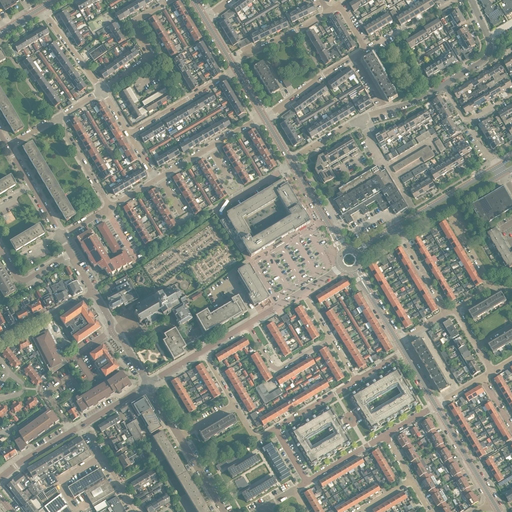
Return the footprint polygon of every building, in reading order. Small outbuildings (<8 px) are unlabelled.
[(0,0),(0,2),(5,11),(17,4),(16,2),(19,1),(20,0),(22,0),(23,1),(24,0),(0,0)] [(83,0),(81,1),(85,8),(90,5),(87,0),(83,0)] [(141,0),(139,0),(136,2),(140,9),(145,5),(141,0)] [(242,0),(241,0),(237,3),(242,10),(247,6),(242,0)] [(360,0),(355,0),(354,1),(359,9),(364,6),(360,0)] [(425,11),(429,8),(425,0),(420,3),(425,11)] [(431,0),(425,0),(429,8),(434,5),(431,0)] [(483,0),(481,2),(483,5),(482,5),(483,6),(484,6),(486,9),(490,6),(491,7),(492,6),(489,1),(490,0),(483,0)] [(511,13),(511,12),(511,7),(511,5),(508,1),(507,0),(505,0),(503,1),(504,3),(505,2),(507,6),(502,9),(506,16),(509,14),(510,15),(511,14),(511,13)] [(84,11),(85,11),(86,10),(85,8),(81,1),(76,5),(80,11),(83,9),(84,11)] [(173,5),(176,10),(183,7),(179,1),(173,5)] [(354,12),(359,9),(354,1),(349,4),(354,12)] [(136,2),(131,5),(135,12),(140,9),(136,2)] [(232,7),(237,13),(242,10),(237,3),(232,7)] [(415,6),(420,14),(425,11),(420,3),(415,6)] [(315,11),(311,4),(305,6),(309,14),(315,11)] [(135,12),(131,5),(125,8),(129,15),(135,12)] [(303,17),(309,14),(305,6),(300,9),(303,17)] [(415,17),(420,14),(415,6),(411,9),(415,17)] [(493,11),(491,7),(490,6),(486,9),(484,10),(486,14),(485,14),(486,15),(487,15),(489,18),(501,11),(498,7),(497,8),(498,9),(493,11)] [(186,12),(183,7),(176,10),(179,16),(186,12)] [(125,8),(120,11),(124,18),(129,15),(125,8)] [(297,19),(303,17),(300,9),(294,12),(297,19)] [(411,19),(415,17),(411,9),(406,12),(411,19)] [(462,15),(458,9),(454,12),(451,14),(450,15),(453,20),(462,15)] [(406,22),(401,15),(398,16),(394,10),(390,12),(395,20),(397,19),(401,25),(406,22)] [(69,16),(70,15),(70,14),(69,13),(67,14),(65,11),(59,15),(62,20),(69,16)] [(119,21),(124,18),(120,11),(115,14),(119,21)] [(491,23),(493,26),(500,22),(497,17),(501,15),(502,16),(503,15),(501,11),(489,18),(491,22),(490,22),(491,23)] [(179,16),(182,21),(189,17),(186,12),(179,16)] [(292,22),(297,19),(294,12),(288,15),(292,22)] [(406,22),(411,19),(406,12),(401,15),(406,22)] [(383,16),(388,24),(392,21),(388,13),(383,16)] [(339,21),(336,15),(330,19),(333,25),(339,21)] [(462,15),(453,20),(455,24),(453,25),(454,27),(451,28),(452,30),(453,32),(455,31),(458,28),(457,26),(465,21),(462,15)] [(62,20),(65,25),(72,21),(69,16),(62,20)] [(155,16),(149,20),(152,25),(158,21),(155,16)] [(388,24),(383,16),(378,19),(383,27),(388,24)] [(192,22),(189,17),(182,21),(185,26),(192,22)] [(282,29),(288,26),(284,19),(279,22),(282,29)] [(373,22),(378,30),(383,27),(378,19),(373,22)] [(443,27),(438,19),(433,22),(438,30),(443,27)] [(227,20),(224,21),(220,24),(223,29),(230,25),(227,20)] [(75,27),(72,21),(65,25),(68,31),(75,27)] [(152,25),(155,30),(161,26),(158,21),(152,25)] [(336,30),(343,26),(339,21),(333,25),(331,26),(334,31),(336,30)] [(195,27),(192,22),(185,26),(189,31),(195,27)] [(277,32),(282,29),(279,22),(273,24),(277,32)] [(378,30),(373,22),(369,25),(373,32),(378,30)] [(438,30),(433,22),(429,25),(433,32),(438,30)] [(115,23),(108,27),(111,33),(118,29),(115,23)] [(271,35),(277,32),(273,24),(267,27),(271,35)] [(233,30),(230,25),(223,29),(226,35),(233,30)] [(373,32),(369,25),(364,28),(367,33),(368,35),(373,32)] [(429,35),(433,32),(429,25),(424,28),(425,30),(425,29),(429,35)] [(155,30),(158,35),(164,32),(161,26),(155,30)] [(339,35),(346,31),(343,26),(336,30),(338,33),(335,34),(337,37),(339,35)] [(44,36),(49,33),(45,27),(40,30),(44,36)] [(68,31),(71,36),(78,32),(76,29),(75,27),(68,31)] [(189,38),(192,36),(198,32),(195,27),(189,31),(187,32),(189,35),(188,36),(189,38)] [(265,37),(271,35),(267,27),(261,30),(265,37)] [(460,38),(469,33),(466,27),(460,31),(458,28),(455,31),(453,32),(449,34),(451,37),(455,35),(456,36),(458,35),(460,38)] [(114,38),(121,34),(118,29),(111,33),(114,38)] [(425,29),(425,30),(420,32),(425,40),(430,37),(429,35),(425,29)] [(40,30),(34,33),(38,39),(42,37),(43,39),(47,44),(48,44),(45,38),(44,36),(40,30)] [(237,36),(233,30),(226,35),(229,40),(237,36)] [(259,40),(265,37),(261,30),(256,33),(259,40)] [(313,30),(306,34),(309,39),(316,35),(313,30)] [(342,40),(349,36),(346,31),(339,35),(337,37),(338,39),(341,37),(342,40)] [(78,32),(71,36),(74,41),(81,37),(78,32)] [(158,35),(161,41),(168,37),(164,32),(158,35)] [(201,38),(198,32),(192,36),(195,42),(201,38)] [(416,35),(420,43),(425,40),(420,32),(416,35)] [(33,43),(38,39),(34,33),(29,36),(33,43)] [(254,43),(259,40),(256,33),(250,36),(254,43)] [(463,44),(473,39),(473,38),(472,39),(470,35),(469,33),(460,38),(462,41),(461,42),(463,44)] [(124,39),(121,34),(114,38),(118,43),(124,39)] [(309,39),(312,44),(319,40),(316,35),(309,39)] [(411,38),(416,46),(420,43),(416,35),(411,38)] [(29,36),(24,39),(28,46),(33,43),(29,36)] [(233,46),(237,43),(240,41),(237,36),(229,40),(233,46)] [(345,45),(352,41),(349,36),(342,40),(344,43),(341,45),(343,47),(345,45)] [(77,46),(84,42),(81,37),(74,41),(77,46)] [(168,37),(161,41),(164,46),(171,42),(168,37)] [(406,41),(411,49),(416,46),(411,38),(406,41)] [(24,39),(19,42),(23,49),(28,46),(24,39)] [(474,42),(473,39),(463,44),(461,45),(463,48),(465,47),(467,50),(468,50),(469,51),(473,49),(472,47),(475,45),(474,45),(473,43),(475,42),(474,42)] [(171,42),(164,46),(167,51),(174,47),(176,46),(173,40),(171,42)] [(319,40),(312,44),(315,49),(322,45),(319,40)] [(355,47),(352,41),(345,45),(348,51),(355,47)] [(24,50),(23,49),(19,42),(14,45),(18,52),(20,50),(22,52),(23,52),(24,54),(26,57),(27,56),(24,50)] [(196,46),(199,51),(205,47),(202,42),(196,46)] [(450,65),(455,62),(455,61),(454,58),(456,57),(447,42),(444,43),(449,53),(445,56),(446,57),(450,65)] [(55,43),(48,47),(52,52),(58,48),(55,43)] [(102,45),(89,54),(94,61),(107,51),(102,45)] [(137,52),(140,50),(137,45),(134,47),(134,48),(131,50),(129,47),(127,48),(129,51),(134,58),(139,54),(137,52)] [(315,49),(319,54),(325,50),(322,45),(315,49)] [(18,56),(13,47),(10,50),(15,58),(18,56)] [(174,47),(167,51),(171,56),(177,52),(174,47)] [(205,47),(199,51),(202,56),(208,52),(205,47)] [(62,53),(58,48),(52,52),(55,57),(62,53)] [(322,60),(336,51),(335,48),(331,51),(332,53),(330,54),(329,53),(327,54),(325,50),(319,54),(322,60)] [(129,51),(124,55),(129,61),(134,58),(129,51)] [(337,58),(339,56),(336,51),(322,60),(325,65),(331,61),(330,58),(335,54),(337,58)] [(203,61),(203,63),(212,58),(208,52),(202,56),(204,60),(202,61),(202,62),(203,61)] [(55,57),(59,62),(65,58),(62,53),(55,57)] [(175,58),(173,60),(176,65),(182,61),(184,60),(185,60),(181,53),(175,57),(175,58)] [(381,69),(372,54),(363,60),(367,66),(368,65),(369,68),(368,68),(372,74),(381,69)] [(124,55),(119,58),(124,65),(129,61),(124,55)] [(445,56),(442,57),(443,59),(440,61),(445,68),(450,65),(446,57),(445,56)] [(509,66),(511,64),(511,65),(511,59),(510,56),(505,59),(506,60),(503,62),(510,74),(511,73),(511,69),(511,70),(509,66)] [(23,62),(26,67),(33,63),(29,58),(23,62)] [(69,62),(65,58),(59,62),(62,67),(69,62)] [(114,62),(119,68),(124,65),(119,58),(114,62)] [(206,64),(208,67),(215,63),(212,58),(203,63),(203,61),(202,62),(200,63),(202,66),(204,64),(205,65),(206,64)] [(437,60),(438,62),(435,64),(439,71),(445,68),(440,61),(439,59),(437,60)] [(182,61),(176,65),(179,70),(185,66),(184,63),(186,62),(184,60),(182,61)] [(69,62),(62,67),(66,72),(72,67),(69,62)] [(114,62),(109,65),(114,72),(119,68),(114,62)] [(257,74),(261,82),(271,76),(266,69),(262,62),(253,67),(257,74)] [(429,67),(434,75),(439,71),(435,64),(434,62),(428,65),(429,67)] [(33,63),(26,67),(30,72),(36,68),(33,63)] [(209,72),(210,73),(218,68),(216,66),(217,65),(216,63),(215,63),(208,67),(210,70),(208,71),(209,72)] [(492,69),(499,81),(503,79),(501,76),(500,76),(498,72),(500,71),(501,72),(503,70),(499,63),(494,66),(495,67),(492,69)] [(109,65),(105,69),(109,75),(114,72),(109,65)] [(182,75),(189,71),(190,70),(187,65),(185,66),(179,70),(182,75)] [(427,69),(424,70),(428,78),(434,75),(429,67),(428,65),(426,67),(427,69)] [(76,72),(72,67),(66,72),(69,77),(76,72)] [(36,68),(30,72),(33,77),(40,73),(36,68)] [(209,72),(206,73),(208,76),(210,75),(212,79),(221,73),(218,68),(210,73),(209,72)] [(348,68),(343,72),(348,78),(353,75),(348,68)] [(105,69),(100,73),(104,79),(109,75),(105,69)] [(380,88),(389,82),(381,69),(372,74),(375,80),(376,80),(378,81),(377,82),(380,88)] [(494,80),(495,83),(499,81),(492,69),(489,70),(488,69),(484,72),(488,80),(490,78),(490,77),(492,76),(495,80),(494,80)] [(40,73),(33,77),(37,82),(43,78),(41,75),(43,74),(41,71),(40,73)] [(189,71),(182,75),(185,81),(192,77),(189,71)] [(79,77),(76,72),(69,77),(72,80),(69,81),(71,83),(70,83),(71,83),(79,77)] [(343,72),(338,75),(343,82),(348,78),(343,72)] [(485,80),(485,81),(488,80),(484,72),(479,75),(479,76),(476,78),(484,90),(488,88),(486,85),(485,86),(482,82),(485,80)] [(504,83),(503,82),(501,84),(505,91),(510,88),(510,87),(511,85),(511,84),(505,73),(501,76),(503,79),(504,78),(506,82),(504,83)] [(338,75),(333,79),(338,86),(343,82),(338,75)] [(279,90),(271,76),(261,82),(270,96),(279,90)] [(74,88),(76,87),(83,82),(79,77),(71,83),(74,88)] [(188,86),(196,81),(195,79),(194,80),(192,77),(185,81),(188,86)] [(37,82),(40,87),(47,83),(43,78),(37,82)] [(468,82),(472,89),(475,87),(474,86),(477,85),(479,89),(478,89),(480,92),(484,90),(476,78),(474,80),(473,79),(468,82)] [(338,86),(333,79),(328,83),(333,89),(338,86)] [(505,91),(501,84),(498,85),(499,86),(496,88),(494,84),(495,83),(494,80),(490,83),(497,95),(500,93),(500,94),(505,91)] [(191,91),(198,87),(196,84),(198,83),(196,81),(188,86),(191,91)] [(219,90),(217,92),(219,94),(221,93),(220,91),(229,86),(226,81),(219,85),(221,88),(219,89),(219,90)] [(83,82),(76,87),(79,90),(77,91),(78,93),(80,91),(80,92),(86,87),(83,82)] [(389,82),(380,88),(384,94),(385,93),(386,95),(385,96),(389,102),(392,100),(398,96),(389,82)] [(469,89),(470,90),(472,89),(468,82),(463,85),(464,85),(461,87),(468,99),(472,97),(470,94),(469,95),(467,91),(469,89)] [(40,87),(44,92),(50,87),(47,83),(40,87)] [(490,83),(486,85),(488,88),(489,87),(491,91),(489,92),(488,92),(485,93),(490,100),(495,97),(494,96),(497,95),(490,83)] [(323,84),(317,88),(322,95),(327,91),(323,84)] [(232,92),(229,86),(220,91),(221,93),(222,93),(223,93),(225,96),(232,92)] [(55,91),(54,89),(52,91),(50,87),(44,92),(47,97),(54,92),(55,91)] [(123,98),(133,92),(130,87),(120,93),(123,98)] [(463,99),(464,102),(468,99),(461,87),(458,89),(458,88),(453,91),(457,98),(460,97),(459,96),(461,94),(464,98),(463,99)] [(165,88),(160,91),(166,101),(171,98),(165,88)] [(317,88),(312,92),(317,98),(322,95),(317,88)] [(480,92),(478,89),(474,92),(481,104),(484,102),(485,103),(490,100),(485,93),(483,95),(483,96),(481,97),(479,93),(480,92)] [(160,91),(156,93),(162,104),(166,101),(160,91)] [(47,97),(51,102),(57,97),(54,92),(47,97)] [(136,97),(133,92),(123,98),(126,103),(136,97)] [(235,97),(232,92),(225,96),(228,101),(235,97)] [(312,92),(307,95),(312,102),(317,98),(312,92)] [(475,100),(473,102),(473,101),(470,102),(474,110),(479,107),(479,106),(481,104),(474,92),(470,94),(472,97),(473,96),(475,100)] [(156,93),(151,96),(157,107),(162,104),(156,93)] [(211,93),(206,96),(210,103),(215,100),(211,93)] [(307,106),(312,102),(307,95),(302,99),(307,106)] [(146,99),(152,109),(157,107),(151,96),(146,99)] [(205,106),(210,103),(206,96),(201,100),(205,106)] [(61,102),(57,97),(51,102),(54,107),(61,102)] [(129,108),(135,105),(134,103),(138,101),(136,97),(126,103),(129,108)] [(231,106),(238,102),(235,97),(228,101),(231,106)] [(371,104),(367,97),(361,100),(365,107),(371,104)] [(432,108),(445,101),(443,98),(442,99),(440,97),(431,102),(433,105),(431,106),(432,108)] [(144,106),(147,112),(148,112),(152,109),(146,99),(141,102),(144,106)] [(302,110),(307,106),(302,99),(297,103),(302,110)] [(470,102),(467,104),(468,105),(466,106),(463,102),(464,102),(463,99),(459,101),(466,113),(469,112),(469,113),(474,110),(470,102)] [(6,103),(5,101),(6,100),(0,103),(0,107),(1,110),(0,110),(0,111),(0,110),(0,111),(2,114),(3,113),(6,118),(5,119),(6,119),(14,114),(13,115),(12,112),(13,112),(7,103),(6,103)] [(201,100),(195,103),(199,109),(205,106),(201,100)] [(360,110),(365,107),(361,100),(356,103),(360,110)] [(436,109),(437,112),(446,107),(444,104),(446,103),(445,101),(432,108),(433,110),(436,109)] [(103,102),(96,106),(95,107),(96,109),(97,108),(99,111),(106,107),(103,102)] [(241,107),(238,102),(231,106),(234,111),(241,107)] [(199,109),(195,103),(190,106),(194,112),(196,115),(198,114),(196,111),(199,109)] [(296,113),(302,110),(297,103),(292,107),(296,113)] [(350,104),(345,107),(349,115),(355,111),(350,104)] [(138,110),(135,105),(129,108),(132,113),(138,110)] [(147,112),(144,106),(138,110),(132,113),(135,119),(142,116),(141,115),(147,112)] [(190,106),(185,109),(189,115),(194,112),(190,106)] [(109,113),(106,107),(99,111),(102,117),(109,113)] [(234,111),(238,116),(240,119),(245,116),(244,113),(244,112),(241,107),(234,111)] [(344,118),(349,115),(345,107),(339,111),(344,118)] [(448,109),(446,107),(437,112),(439,115),(434,118),(435,120),(438,118),(451,110),(449,108),(448,109)] [(510,115),(505,107),(500,110),(501,111),(498,113),(505,125),(509,123),(507,120),(506,120),(504,117),(506,115),(507,116),(510,115)] [(185,109),(180,112),(184,119),(189,115),(185,109)] [(431,119),(426,109),(425,109),(426,110),(423,111),(422,110),(420,111),(428,124),(430,123),(428,120),(431,119)] [(443,121),(451,117),(452,116),(450,114),(452,113),(451,110),(438,118),(439,120),(441,118),(443,121)] [(344,118),(339,111),(334,114),(338,121),(344,118)] [(426,125),(428,124),(420,111),(418,113),(419,114),(416,116),(416,115),(422,125),(421,124),(424,123),(426,125)] [(175,115),(179,122),(184,119),(180,112),(175,115)] [(103,119),(105,122),(112,118),(109,113),(102,117),(101,118),(102,120),(103,119)] [(23,128),(22,129),(20,127),(21,126),(16,117),(15,118),(14,115),(14,114),(6,119),(6,120),(7,119),(10,124),(9,125),(8,126),(10,129),(11,128),(12,128),(15,133),(14,133),(14,134),(23,129),(23,128)] [(333,124),(338,121),(334,114),(328,117),(333,124)] [(175,115),(169,118),(173,125),(179,122),(175,115)] [(421,125),(422,125),(416,115),(416,116),(414,117),(413,116),(410,117),(410,116),(418,130),(420,129),(418,126),(421,124),(421,125)] [(406,121),(412,131),(412,130),(414,128),(416,131),(418,130),(410,116),(410,117),(408,118),(409,120),(406,121)] [(327,128),(333,124),(328,117),(323,121),(327,128)] [(442,125),(444,128),(453,122),(451,120),(453,119),(451,117),(443,121),(441,123),(438,124),(440,126),(442,125)] [(70,122),(73,127),(79,123),(76,118),(70,122)] [(105,122),(108,127),(115,123),(112,118),(105,122)] [(168,128),(173,125),(169,118),(164,121),(168,128)] [(225,128),(230,125),(226,118),(221,121),(225,128)] [(280,125),(283,130),(290,126),(288,122),(290,121),(289,119),(287,120),(284,122),(280,125)] [(481,130),(490,125),(488,122),(490,121),(489,119),(478,125),(481,130)] [(85,127),(82,121),(79,123),(73,127),(76,132),(83,128),(85,127)] [(216,124),(219,131),(225,128),(221,121),(216,124)] [(323,121),(318,124),(322,131),(327,128),(323,121)] [(412,131),(406,121),(406,122),(404,123),(403,121),(401,123),(400,122),(408,136),(410,135),(408,132),(411,130),(412,131)] [(395,125),(402,137),(402,136),(405,134),(406,137),(408,136),(400,122),(400,123),(398,124),(399,126),(397,127),(395,125)] [(443,132),(444,134),(457,126),(456,124),(454,125),(453,122),(444,128),(446,131),(443,132)] [(107,131),(110,129),(112,132),(118,128),(115,123),(108,127),(109,127),(106,129),(107,131)] [(161,123),(156,126),(160,133),(165,130),(161,123)] [(210,127),(214,134),(219,131),(216,124),(210,127)] [(316,134),(322,131),(318,124),(314,126),(313,124),(311,125),(312,127),(316,134)] [(402,137),(395,125),(395,126),(393,127),(392,126),(390,127),(389,126),(397,140),(399,139),(398,136),(400,134),(402,137)] [(491,128),(490,125),(481,130),(484,135),(493,130),(495,129),(494,127),(491,128)] [(156,126),(150,130),(154,136),(160,133),(156,126)] [(283,130),(286,136),(294,131),(290,126),(283,130)] [(395,141),(397,140),(389,126),(389,127),(387,128),(388,130),(386,131),(385,129),(391,141),(391,140),(394,138),(395,141)] [(448,134),(450,138),(460,131),(457,126),(444,134),(445,136),(448,134)] [(205,130),(209,137),(214,134),(210,127),(205,130)] [(316,134),(312,127),(307,130),(311,137),(316,134)] [(86,133),(83,128),(76,132),(79,137),(86,133)] [(118,128),(112,132),(113,135),(111,137),(113,139),(121,133),(118,128)] [(248,133),(251,138),(257,135),(254,129),(248,133)] [(391,141),(385,129),(385,130),(382,131),(381,130),(379,131),(379,130),(378,131),(386,144),(388,143),(388,142),(391,141)] [(150,130),(145,133),(149,139),(154,136),(150,130)] [(200,133),(204,140),(209,137),(205,130),(200,133)] [(493,130),(484,135),(487,140),(496,135),(496,134),(498,133),(497,132),(495,133),(493,130)] [(290,141),(297,137),(294,131),(286,136),(290,141)] [(375,136),(375,135),(375,136),(380,145),(380,144),(383,142),(385,145),(386,144),(378,131),(379,131),(376,133),(377,134),(375,136)] [(89,139),(86,133),(79,137),(82,142),(89,139)] [(121,133),(113,139),(114,141),(116,139),(118,143),(124,139),(121,133)] [(144,143),(144,142),(149,139),(145,133),(140,136),(144,143)] [(200,133),(195,136),(198,143),(204,140),(200,133)] [(490,145),(498,140),(496,137),(499,135),(498,133),(496,134),(496,135),(487,140),(490,145)] [(260,140),(257,135),(251,138),(253,142),(251,143),(252,145),(254,144),(260,140)] [(189,140),(193,146),(198,143),(195,136),(189,140)] [(290,141),(293,146),(300,142),(298,139),(300,138),(298,136),(297,137),(290,141)] [(329,165),(347,154),(357,148),(351,138),(321,156),(320,154),(317,156),(318,158),(315,170),(313,171),(315,173),(317,172),(324,184),(334,178),(328,168),(326,170),(325,168),(328,167),(328,165),(328,164),(329,164),(329,165)] [(89,139),(82,142),(85,148),(92,144),(89,139)] [(118,143),(121,148),(127,144),(124,139),(118,143)] [(184,143),(188,149),(193,146),(189,140),(184,143)] [(257,149),(264,145),(260,140),(254,144),(257,149)] [(503,141),(500,143),(498,140),(490,145),(493,150),(504,143),(503,141)] [(463,144),(461,141),(459,142),(467,155),(469,154),(468,152),(471,151),(466,142),(463,144)] [(467,155),(459,142),(457,143),(459,146),(455,148),(459,153),(461,157),(461,156),(464,155),(465,157),(467,155)] [(32,144),(31,143),(23,148),(26,154),(26,155),(27,158),(28,157),(32,163),(40,158),(39,158),(38,156),(39,155),(33,146),(32,147),(31,144),(32,144)] [(184,143),(179,146),(183,152),(188,149),(184,143)] [(95,149),(92,144),(85,148),(88,153),(95,149)] [(131,149),(127,144),(121,148),(124,153),(131,149)] [(232,150),(229,145),(222,149),(225,154),(232,150)] [(267,150),(264,145),(257,149),(260,154),(267,150)] [(179,154),(175,148),(170,151),(174,157),(179,154)] [(98,154),(95,149),(88,153),(92,158),(98,154)] [(124,153),(127,158),(134,154),(131,149),(124,153)] [(174,157),(170,151),(169,149),(167,150),(168,152),(165,154),(169,160),(174,157)] [(232,150),(225,154),(228,159),(235,155),(232,150)] [(263,159),(270,155),(267,150),(260,154),(263,159)] [(456,155),(454,152),(452,153),(460,166),(462,165),(462,163),(464,162),(461,156),(461,157),(459,153),(456,155)] [(460,166),(452,153),(450,154),(452,157),(449,159),(454,168),(457,166),(458,168),(460,166)] [(101,159),(98,154),(92,158),(95,163),(101,159)] [(137,159),(134,154),(127,158),(130,163),(137,159)] [(165,154),(160,157),(164,163),(169,160),(165,154)] [(238,160),(235,155),(228,159),(231,164),(238,160)] [(270,155),(263,159),(265,162),(263,163),(264,166),(273,161),(270,155)] [(154,160),(158,167),(164,163),(160,157),(154,160)] [(32,163),(35,168),(35,169),(34,169),(36,172),(37,172),(40,177),(49,172),(48,173),(46,170),(47,170),(42,161),(41,161),(39,158),(40,158),(32,163)] [(446,161),(445,158),(443,159),(450,172),(453,171),(452,169),(454,168),(449,159),(446,161)] [(104,165),(101,159),(95,163),(98,168),(104,165)] [(198,163),(201,168),(207,164),(204,159),(198,163)] [(450,172),(443,159),(441,160),(442,163),(439,165),(445,173),(447,172),(448,174),(450,172)] [(238,160),(231,164),(235,169),(241,165),(238,160)] [(266,168),(267,166),(269,170),(276,166),(273,161),(264,166),(266,168)] [(392,167),(395,172),(403,168),(400,163),(392,167)] [(210,170),(207,164),(201,168),(204,174),(210,170)] [(436,167),(435,164),(433,165),(441,178),(443,177),(442,175),(445,173),(439,165),(436,167)] [(107,170),(104,165),(98,168),(101,174),(107,170)] [(244,171),(241,165),(235,169),(238,175),(244,171)] [(441,178),(433,165),(431,166),(433,169),(429,171),(430,171),(435,179),(437,178),(438,179),(441,178)] [(377,166),(343,187),(340,189),(339,189),(337,185),(331,189),(337,199),(334,200),(342,215),(343,214),(348,224),(354,221),(350,215),(361,209),(364,215),(369,212),(366,206),(376,200),(383,211),(391,207),(396,214),(401,211),(402,213),(409,209),(385,170),(381,172),(378,166),(377,166)] [(110,168),(107,170),(101,174),(102,176),(101,176),(103,179),(104,178),(104,179),(111,175),(109,172),(112,170),(110,168)] [(136,172),(140,179),(146,176),(142,169),(136,172)] [(205,176),(207,179),(214,175),(210,170),(204,174),(203,174),(205,176)] [(238,175),(241,180),(247,176),(244,171),(238,175)] [(40,177),(43,183),(44,183),(43,183),(45,187),(45,186),(49,192),(57,187),(57,186),(56,187),(55,184),(56,184),(50,175),(48,173),(49,172),(40,177)] [(135,182),(140,179),(136,172),(131,175),(135,182)] [(122,175),(123,178),(124,180),(121,182),(125,188),(130,185),(125,177),(126,176),(125,173),(122,175)] [(181,173),(173,178),(176,183),(182,179),(180,176),(183,175),(181,173)] [(127,176),(126,176),(125,177),(130,185),(135,182),(131,175),(128,177),(127,176)] [(217,180),(214,175),(207,179),(210,184),(217,180)] [(10,189),(16,185),(11,176),(10,177),(10,178),(8,179),(8,178),(0,182),(0,192),(1,194),(7,190),(7,191),(10,189)] [(244,185),(250,181),(247,176),(241,180),(244,185)] [(426,180),(425,177),(423,178),(430,191),(433,190),(432,188),(435,186),(429,178),(426,180)] [(430,191),(423,178),(421,179),(422,182),(419,184),(425,192),(427,191),(428,192),(430,191)] [(179,189),(185,185),(182,179),(176,183),(179,189)] [(308,221),(284,179),(226,213),(228,216),(226,216),(227,217),(219,221),(241,252),(246,249),(251,257),(294,231),(294,232),(306,225),(309,223),(308,221)] [(217,180),(210,184),(214,189),(220,185),(217,180)] [(115,183),(116,185),(120,191),(125,188),(121,182),(118,183),(117,182),(116,182),(115,183)] [(416,186),(415,183),(413,184),(421,197),(423,195),(422,194),(425,192),(419,184),(416,186)] [(421,197),(413,184),(411,185),(413,188),(410,190),(415,198),(417,197),(418,198),(421,197)] [(120,191),(116,185),(110,188),(114,195),(120,191)] [(182,194),(188,190),(185,185),(179,189),(182,194)] [(214,189),(217,194),(223,190),(220,185),(214,189)] [(471,205),(481,222),(483,226),(490,222),(490,221),(511,208),(511,200),(503,186),(478,201),(471,205)] [(49,192),(52,197),(51,198),(53,201),(54,201),(57,206),(66,201),(65,201),(64,199),(64,198),(59,189),(58,190),(57,187),(58,187),(57,187),(49,192)] [(148,193),(151,198),(157,194),(154,189),(148,193)] [(182,194),(185,199),(191,195),(188,190),(182,194)] [(227,195),(223,190),(217,194),(215,195),(216,198),(218,196),(220,199),(227,195)] [(161,199),(157,194),(151,198),(153,201),(151,203),(152,204),(154,203),(161,199)] [(195,200),(193,197),(194,196),(193,194),(191,195),(185,199),(188,204),(195,200)] [(164,205),(161,199),(154,203),(157,208),(164,205)] [(188,204),(191,209),(198,206),(195,200),(188,204)] [(63,215),(66,220),(66,221),(75,216),(74,215),(73,216),(72,213),(73,213),(68,204),(67,204),(65,202),(66,201),(57,206),(61,212),(60,212),(62,215),(63,215)] [(129,204),(123,208),(126,213),(133,209),(129,204)] [(164,205),(157,208),(158,210),(160,214),(167,210),(164,205)] [(198,206),(191,209),(194,215),(201,211),(198,206)] [(136,214),(133,209),(126,213),(129,218),(136,214)] [(163,219),(170,215),(167,210),(160,214),(156,216),(157,219),(162,216),(163,219)] [(139,219),(136,214),(129,218),(132,223),(139,219)] [(163,219),(167,224),(173,220),(170,215),(163,219)] [(142,225),(139,219),(132,223),(135,229),(142,225)] [(176,226),(173,220),(167,224),(170,229),(176,226)] [(439,224),(442,230),(449,226),(445,221),(439,224)] [(113,254),(121,250),(104,222),(97,226),(113,254)] [(26,235),(25,234),(30,242),(36,239),(36,240),(39,238),(39,237),(45,234),(40,225),(39,225),(39,226),(37,228),(37,227),(28,232),(28,233),(26,235)] [(139,234),(145,230),(142,225),(135,229),(139,234)] [(442,230),(445,235),(452,231),(449,226),(442,230)] [(509,268),(511,266),(511,256),(495,228),(487,233),(489,236),(490,237),(490,238),(491,239),(494,245),(495,246),(495,247),(495,246),(496,248),(499,254),(500,254),(500,255),(501,255),(501,257),(504,263),(505,262),(506,264),(507,266),(506,266),(508,265),(509,268)] [(128,265),(132,263),(125,251),(121,253),(122,254),(106,264),(104,261),(106,260),(91,234),(92,233),(90,230),(78,238),(80,241),(81,241),(82,243),(81,243),(83,247),(84,246),(87,251),(86,252),(90,258),(91,258),(94,262),(93,263),(95,266),(96,266),(98,267),(99,267),(102,270),(104,269),(108,275),(110,274),(111,275),(115,273),(114,272),(116,270),(117,271),(120,269),(120,268),(122,267),(122,268),(126,266),(125,265),(127,264),(128,265)] [(139,234),(142,239),(148,235),(145,230),(139,234)] [(448,240),(455,236),(452,231),(445,235),(448,240)] [(30,242),(25,234),(25,235),(23,236),(22,235),(13,241),(14,242),(11,243),(11,242),(10,243),(15,251),(21,248),(22,248),(25,247),(24,246),(30,242)] [(151,241),(151,240),(148,235),(142,239),(145,244),(151,241)] [(448,240),(451,245),(458,241),(455,236),(448,240)] [(416,245),(422,242),(419,237),(413,240),(416,245)] [(416,245),(419,250),(425,247),(428,245),(426,243),(424,240),(422,242),(416,245)] [(451,245),(454,250),(461,247),(458,241),(451,245)] [(395,250),(398,255),(404,252),(401,247),(395,250)] [(419,250),(422,255),(428,252),(425,247),(419,250)] [(458,255),(464,252),(461,247),(454,250),(458,255)] [(398,255),(402,261),(407,257),(404,252),(398,255)] [(422,255),(425,261),(431,257),(428,252),(422,255)] [(458,255),(461,261),(467,257),(464,252),(458,255)] [(410,263),(407,257),(402,261),(405,266),(410,263)] [(428,266),(434,262),(431,257),(425,261),(428,266)] [(464,266),(470,262),(467,257),(461,261),(464,266)] [(372,271),(378,268),(375,262),(369,266),(372,271)] [(428,266),(431,271),(437,268),(434,262),(428,266)] [(473,267),(470,262),(464,266),(467,271),(473,267)] [(405,266),(408,271),(413,268),(410,263),(405,266)] [(0,290),(4,298),(15,291),(0,265),(0,264),(0,290)] [(247,292),(249,296),(248,297),(253,306),(257,304),(258,305),(269,299),(248,265),(237,271),(240,276),(238,277),(247,292)] [(467,271),(470,276),(476,272),(473,267),(467,271)] [(372,271),(375,277),(381,273),(378,268),(372,271)] [(411,276),(416,273),(413,268),(408,271),(406,273),(407,274),(409,273),(411,276)] [(431,271),(435,276),(440,273),(437,268),(431,271)] [(470,276),(473,281),(479,278),(476,272),(470,276)] [(121,305),(123,304),(124,306),(133,302),(139,298),(126,273),(129,280),(114,288),(115,291),(116,290),(117,292),(114,294),(114,293),(111,295),(111,296),(106,298),(108,301),(108,302),(109,304),(108,307),(109,309),(112,310),(121,305)] [(375,277),(378,282),(384,278),(381,273),(375,277)] [(411,276),(414,281),(419,278),(416,273),(411,276)] [(435,276),(438,281),(443,278),(440,273),(435,276)] [(378,282),(381,287),(387,283),(384,278),(378,282)] [(417,287),(423,283),(419,278),(414,281),(412,283),(413,285),(415,283),(417,287)] [(438,281),(441,287),(446,283),(443,278),(438,281)] [(482,283),(479,278),(473,281),(476,287),(482,283)] [(344,288),(349,285),(345,279),(340,282),(344,288)] [(62,301),(62,302),(66,300),(66,299),(69,298),(66,292),(64,288),(63,288),(62,287),(64,286),(61,280),(59,281),(59,282),(54,285),(58,294),(62,301)] [(76,281),(67,286),(73,296),(77,294),(79,293),(80,292),(80,293),(82,292),(76,281)] [(339,291),(344,288),(340,282),(335,285),(339,291)] [(381,287),(384,292),(390,288),(387,283),(381,287)] [(426,288),(423,283),(417,287),(420,292),(426,288)] [(441,287),(444,292),(449,288),(446,283),(441,287)] [(61,302),(62,301),(58,294),(54,285),(52,286),(55,293),(54,293),(56,296),(54,297),(57,303),(61,302)] [(146,325),(148,324),(148,325),(149,325),(150,325),(151,325),(151,324),(166,315),(170,313),(169,313),(172,311),(177,321),(176,322),(179,326),(192,319),(184,306),(188,303),(184,297),(182,294),(181,294),(180,291),(178,290),(174,285),(163,291),(162,290),(158,292),(158,291),(154,294),(139,303),(138,303),(137,303),(137,304),(137,305),(137,306),(135,307),(136,308),(133,310),(134,313),(133,314),(134,315),(135,315),(135,316),(136,316),(135,317),(136,317),(137,318),(137,319),(137,320),(138,320),(138,321),(138,322),(139,323),(140,323),(142,326),(145,324),(146,325)] [(334,294),(339,291),(335,285),(330,288),(334,294)] [(329,298),(334,294),(330,288),(325,291),(329,298)] [(384,292),(387,297),(393,294),(390,288),(384,292)] [(420,292),(423,297),(429,294),(426,288),(420,292)] [(452,294),(449,288),(444,292),(447,297),(452,294)] [(324,301),(329,298),(325,291),(320,294),(324,301)] [(353,297),(356,302),(363,298),(360,293),(353,297)] [(488,301),(485,302),(490,310),(506,301),(504,298),(505,298),(504,296),(501,293),(494,297),(494,296),(491,297),(492,298),(490,299),(490,300),(488,301)] [(51,296),(50,296),(49,294),(41,298),(45,306),(46,306),(49,305),(49,304),(50,304),(54,302),(52,299),(53,299),(52,295),(51,296)] [(319,304),(324,301),(320,294),(315,297),(319,304)] [(387,297),(390,302),(396,299),(393,294),(387,297)] [(432,299),(429,294),(423,297),(426,302),(432,299)] [(447,297),(450,302),(457,298),(456,296),(454,297),(452,294),(447,297)] [(243,313),(247,311),(238,296),(231,300),(232,302),(210,315),(207,310),(196,316),(198,320),(199,319),(201,323),(200,324),(205,332),(214,327),(215,328),(218,326),(217,325),(221,323),(222,324),(229,320),(228,319),(231,317),(233,319),(240,315),(239,314),(243,312),(243,313)] [(366,303),(363,298),(356,302),(359,307),(366,303)] [(33,314),(37,311),(34,304),(31,306),(27,299),(23,301),(27,308),(29,312),(32,311),(33,314)] [(396,299),(390,302),(393,308),(400,304),(396,299)] [(426,302),(429,307),(435,304),(432,299),(426,302)] [(37,303),(34,304),(37,311),(42,309),(39,304),(40,303),(38,300),(36,301),(37,303)] [(29,312),(27,308),(23,301),(20,303),(23,308),(21,309),(22,311),(16,314),(19,321),(28,316),(26,314),(29,312)] [(59,319),(66,328),(69,326),(73,332),(70,334),(77,344),(100,327),(95,321),(93,318),(94,318),(89,312),(87,309),(83,302),(59,319)] [(490,310),(485,302),(482,304),(480,305),(478,306),(478,305),(475,307),(476,307),(476,308),(473,309),(474,309),(472,310),(469,312),(471,315),(470,315),(471,317),(472,317),(473,320),(490,310)] [(359,307),(362,312),(369,308),(368,308),(368,309),(367,307),(368,307),(366,303),(359,307)] [(396,313),(403,309),(400,304),(393,308),(396,313)] [(438,309),(435,304),(429,307),(432,312),(438,309)] [(304,311),(301,307),(301,306),(294,310),(296,313),(294,314),(295,315),(295,316),(304,311)] [(372,313),(369,308),(362,312),(365,317),(372,313)] [(328,318),(335,314),(332,309),(325,313),(328,318)] [(396,313),(399,318),(406,314),(403,309),(396,313)] [(5,318),(9,326),(15,323),(11,315),(9,311),(6,313),(8,317),(5,318)] [(307,316),(304,311),(295,316),(297,315),(300,320),(307,316)] [(328,318),(331,323),(340,318),(338,319),(336,317),(338,315),(336,313),(335,315),(335,314),(328,318)] [(368,322),(375,318),(372,313),(365,317),(368,322)] [(399,318),(402,323),(409,319),(406,314),(399,318)] [(310,321),(307,316),(300,320),(303,325),(310,321)] [(333,325),(332,325),(334,328),(341,324),(339,321),(341,320),(340,318),(331,323),(331,324),(332,323),(333,325)] [(376,322),(375,318),(368,322),(371,327),(378,323),(377,323),(377,324),(376,322)] [(409,319),(402,323),(405,328),(412,325),(409,319)] [(443,324),(446,329),(453,325),(449,320),(443,324)] [(313,326),(310,321),(303,325),(301,326),(302,328),(304,327),(306,330),(313,326)] [(266,326),(269,331),(276,327),(273,322),(266,326)] [(374,332),(380,328),(378,323),(371,327),(374,332)] [(334,328),(337,333),(344,329),(341,324),(334,328)] [(456,330),(453,325),(446,329),(444,330),(447,335),(456,330)] [(306,334),(307,336),(316,331),(313,326),(306,330),(308,333),(306,334)] [(279,332),(276,327),(269,331),(272,336),(279,332)] [(383,333),(380,328),(374,332),(377,337),(383,333)] [(178,337),(176,333),(177,332),(175,329),(164,335),(166,339),(163,341),(169,352),(171,352),(173,355),(171,356),(173,360),(184,353),(182,349),(185,347),(179,336),(178,337)] [(337,333),(340,338),(347,334),(344,329),(337,333)] [(32,338),(51,375),(53,373),(52,373),(66,363),(59,354),(60,353),(58,354),(57,351),(58,350),(47,330),(32,338)] [(459,335),(456,330),(447,335),(446,336),(447,338),(450,336),(452,339),(459,335)] [(319,336),(316,331),(307,336),(309,335),(312,340),(319,336)] [(272,336),(275,341),(284,336),(282,337),(279,332),(272,336)] [(385,337),(383,333),(377,337),(380,342),(386,338),(386,339),(385,337)] [(342,340),(344,343),(350,339),(347,334),(340,338),(341,339),(341,338),(342,340)] [(431,337),(434,343),(436,341),(440,339),(437,334),(434,336),(431,337)] [(462,340),(459,335),(452,339),(451,340),(454,345),(462,340)] [(509,343),(510,343),(505,335),(502,337),(500,338),(498,339),(498,338),(495,340),(496,340),(494,342),(492,343),(489,345),(491,348),(490,348),(491,350),(492,350),(493,353),(494,353),(494,352),(497,350),(497,351),(506,345),(509,343)] [(275,341),(278,346),(285,343),(283,339),(285,338),(284,336),(275,341)] [(26,349),(27,348),(27,347),(30,345),(26,338),(23,340),(23,338),(21,339),(26,349)] [(244,347),(249,344),(245,338),(240,341),(244,347)] [(380,342),(382,345),(383,347),(389,343),(386,338),(380,342)] [(19,340),(19,342),(17,343),(20,350),(23,348),(24,350),(25,349),(26,352),(28,351),(27,348),(26,349),(21,339),(19,340)] [(344,343),(347,348),(353,344),(350,339),(344,343)] [(421,339),(412,344),(423,364),(424,363),(426,366),(425,367),(440,393),(450,387),(421,339)] [(465,345),(462,340),(454,345),(452,346),(453,349),(455,348),(457,350),(465,345)] [(239,350),(244,347),(240,341),(235,344),(239,350)] [(288,344),(287,345),(285,343),(278,346),(281,352),(290,347),(288,344)] [(392,349),(389,343),(383,347),(386,352),(392,349)] [(234,353),(239,350),(235,344),(230,347),(234,353)] [(347,348),(350,353),(356,349),(353,344),(347,348)] [(103,375),(105,377),(118,368),(119,368),(114,361),(113,361),(107,352),(108,352),(103,345),(89,355),(94,361),(96,363),(94,364),(99,371),(102,375),(103,375)] [(462,355),(468,351),(465,345),(457,350),(458,353),(460,356),(462,355)] [(12,350),(11,349),(11,348),(9,349),(7,347),(2,352),(3,354),(2,355),(3,357),(12,350)] [(229,356),(234,353),(230,347),(225,350),(229,356)] [(289,350),(291,349),(290,347),(281,352),(284,357),(291,353),(289,350)] [(322,356),(328,352),(325,347),(319,351),(322,356)] [(13,351),(15,350),(13,348),(11,349),(12,350),(3,357),(5,359),(6,358),(8,360),(14,355),(12,353),(13,352),(13,351)] [(351,355),(353,358),(359,354),(356,349),(350,353),(351,355)] [(224,359),(229,356),(225,350),(220,353),(224,359)] [(443,358),(449,355),(446,350),(441,353),(443,358)] [(471,356),(468,351),(462,355),(460,356),(463,361),(472,355),(471,356)] [(325,361),(332,357),(328,352),(322,356),(325,361)] [(219,362),(224,359),(220,353),(215,356),(219,362)] [(253,362),(260,358),(257,353),(250,357),(253,362)] [(353,358),(356,363),(362,359),(359,354),(353,358)] [(19,359),(21,357),(20,356),(18,357),(17,356),(16,357),(14,355),(8,360),(10,362),(9,363),(10,365),(19,358),(19,359)] [(447,363),(449,362),(452,360),(450,358),(449,355),(443,358),(445,361),(447,363)] [(473,357),(472,355),(463,361),(466,366),(474,361),(472,358),(473,357)] [(306,360),(309,367),(313,365),(314,367),(316,366),(311,357),(306,360)] [(332,357),(325,361),(328,366),(335,362),(332,357)] [(20,363),(18,361),(20,360),(19,359),(19,358),(10,365),(11,367),(13,366),(15,368),(20,363)] [(263,363),(260,358),(253,362),(256,367),(263,363)] [(362,359),(356,363),(359,368),(366,364),(362,359)] [(306,360),(300,363),(304,370),(309,367),(306,360)] [(477,366),(474,361),(466,366),(469,371),(477,366)] [(331,371),(338,368),(335,362),(328,366),(326,367),(327,368),(324,370),(329,368),(331,371)] [(259,372),(266,368),(263,363),(256,367),(259,372)] [(296,366),(300,373),(304,370),(300,363),(296,366)] [(201,364),(195,367),(197,371),(198,372),(205,369),(201,364)] [(23,369),(25,372),(24,373),(25,375),(27,373),(34,368),(33,367),(32,366),(31,367),(29,365),(23,369)] [(34,368),(27,373),(25,375),(27,376),(28,375),(30,378),(36,373),(34,371),(35,370),(34,369),(37,367),(35,365),(33,367),(34,368)] [(294,376),(300,373),(296,366),(291,369),(294,376)] [(477,366),(469,371),(472,377),(481,371),(477,366)] [(105,377),(105,378),(81,396),(81,397),(79,398),(77,396),(75,398),(77,401),(76,402),(83,412),(114,393),(113,392),(116,390),(116,391),(117,390),(118,393),(119,394),(119,393),(121,391),(121,392),(122,391),(124,389),(125,389),(127,387),(128,387),(130,385),(131,385),(130,384),(128,382),(129,382),(128,381),(128,382),(126,379),(127,379),(122,372),(122,373),(118,368),(105,377)] [(231,368),(224,372),(227,377),(234,373),(231,368)] [(269,373),(266,368),(259,372),(262,377),(269,373)] [(338,368),(331,371),(334,377),(341,373),(338,368)] [(350,396),(354,404),(355,404),(356,407),(362,416),(364,420),(366,423),(370,431),(373,429),(372,428),(374,427),(375,428),(378,426),(377,425),(379,424),(380,425),(386,421),(386,420),(388,419),(388,420),(393,417),(392,416),(394,415),(395,416),(400,413),(399,412),(401,411),(402,412),(408,408),(407,407),(410,406),(410,407),(413,405),(413,404),(414,403),(415,404),(418,403),(413,395),(411,392),(412,392),(410,390),(409,390),(408,389),(409,388),(403,378),(403,379),(402,376),(397,368),(395,370),(395,371),(393,372),(393,371),(390,373),(391,374),(388,375),(388,374),(360,391),(360,392),(358,393),(357,392),(354,394),(355,395),(353,396),(352,395),(350,396)] [(205,369),(198,372),(198,373),(201,378),(208,374),(205,369)] [(285,372),(289,379),(294,376),(291,369),(285,372)] [(285,372),(280,375),(284,382),(289,379),(285,372)] [(32,383),(40,376),(41,377),(43,375),(41,373),(39,375),(39,374),(38,375),(36,373),(30,378),(32,380),(30,381),(32,383)] [(234,373),(227,377),(230,382),(237,378),(234,373)] [(265,382),(272,378),(269,373),(262,377),(265,382)] [(341,373),(334,377),(337,382),(344,378),(343,377),(341,373)] [(211,379),(208,374),(201,378),(204,383),(211,379)] [(275,378),(279,385),(284,382),(280,375),(275,378)] [(494,379),(497,384),(503,380),(500,375),(494,379)] [(40,376),(32,383),(33,384),(34,383),(36,386),(42,381),(40,379),(42,378),(41,377),(40,376)] [(171,382),(174,387),(180,383),(177,378),(171,382)] [(233,387),(240,383),(237,378),(230,382),(233,387)] [(211,379),(204,383),(208,388),(214,384),(211,379)] [(329,387),(325,380),(320,383),(323,390),(329,387)] [(503,380),(497,384),(500,389),(506,386),(503,380)] [(240,383),(233,387),(236,392),(243,388),(240,383),(242,382),(240,383)] [(174,387),(177,392),(183,388),(180,383),(174,387)] [(318,393),(323,390),(320,383),(315,386),(314,384),(318,393)] [(217,390),(214,384),(208,388),(211,393),(217,390)] [(313,396),(318,393),(314,384),(309,387),(310,389),(309,389),(313,396)] [(480,386),(475,389),(479,395),(484,392),(480,386)] [(509,391),(506,386),(500,389),(503,395),(509,391)] [(177,392),(180,397),(186,394),(183,388),(177,392)] [(243,388),(236,392),(239,397),(246,393),(243,388)] [(313,396),(309,389),(304,392),(308,399),(310,398),(313,396)] [(475,389),(470,392),(473,398),(479,395),(475,389)] [(217,390),(211,393),(214,398),(220,395),(217,390)] [(503,395),(506,400),(511,396),(511,395),(509,391),(503,395)] [(308,399),(304,392),(299,395),(303,402),(308,399)] [(468,401),(473,398),(470,392),(464,395),(465,395),(468,400),(468,401)] [(249,398),(246,393),(239,397),(242,402),(249,398)] [(271,393),(269,394),(261,399),(265,404),(267,403),(267,402),(275,398),(271,393)] [(180,397),(183,403),(189,399),(186,394),(180,397)] [(303,402),(299,395),(294,398),(298,405),(303,402)] [(156,420),(152,412),(154,411),(145,396),(130,405),(149,435),(161,428),(157,420),(158,419),(156,420)] [(28,399),(34,406),(35,407),(36,407),(34,405),(37,403),(35,401),(37,399),(35,397),(34,399),(33,397),(31,399),(30,397),(28,399)] [(249,398),(242,402),(245,407),(252,403),(249,398)] [(294,398),(291,400),(290,398),(288,399),(289,401),(293,408),(298,405),(294,398)] [(28,401),(25,403),(27,405),(26,407),(27,409),(29,407),(30,409),(32,407),(33,409),(35,407),(34,406),(28,399),(27,399),(28,401)] [(183,403),(186,408),(192,404),(189,399),(183,403)] [(73,420),(79,417),(74,408),(76,407),(73,400),(69,402),(73,409),(68,412),(69,414),(73,420)] [(13,403),(14,404),(20,411),(19,409),(23,407),(21,405),(22,404),(21,402),(19,403),(18,401),(16,403),(15,401),(13,403)] [(289,401),(286,403),(285,401),(283,402),(284,404),(288,411),(293,408),(289,401)] [(127,410),(133,419),(137,416),(129,402),(124,405),(125,405),(119,408),(122,413),(127,410)] [(451,411),(458,408),(455,402),(448,406),(451,411)] [(485,406),(488,411),(493,407),(490,402),(485,406)] [(20,411),(14,404),(13,403),(12,403),(13,405),(10,407),(12,409),(11,410),(12,413),(14,411),(15,413),(17,411),(18,413),(20,411)] [(252,403),(245,407),(248,412),(255,408),(252,403)] [(192,404),(186,408),(189,413),(195,409),(192,404)] [(284,404),(279,407),(283,414),(288,411),(284,404)] [(18,427),(21,431),(12,437),(21,452),(28,448),(26,445),(59,421),(51,411),(50,412),(46,406),(18,427)] [(274,410),(278,417),(283,414),(279,407),(274,410)] [(496,413),(493,407),(488,411),(491,416),(496,413)] [(345,432),(337,418),(335,416),(331,409),(331,408),(328,409),(329,410),(327,412),(326,410),(323,412),(324,413),(322,415),(321,414),(300,426),(300,427),(298,429),(297,428),(294,429),(295,430),(293,431),(292,430),(290,432),(294,440),(295,440),(296,442),(304,456),(306,458),(306,459),(310,466),(313,465),(312,464),(314,463),(315,464),(318,462),(317,461),(319,460),(320,461),(326,457),(326,456),(328,455),(328,456),(333,453),(332,452),(334,451),(335,452),(341,448),(341,447),(343,445),(344,447),(346,445),(346,444),(348,443),(348,444),(351,442),(347,434),(346,434),(345,432)] [(451,411),(454,417),(461,413),(458,408),(451,411)] [(274,410),(269,413),(273,420),(278,417),(274,410)] [(268,423),(273,420),(269,413),(264,416),(268,423)] [(454,417),(458,422),(464,418),(461,413),(454,417)] [(499,418),(496,413),(491,416),(494,421),(499,418)] [(119,429),(121,428),(117,422),(120,421),(117,414),(112,417),(119,429)] [(234,418),(232,414),(229,416),(227,417),(225,419),(225,418),(225,417),(222,419),(223,420),(220,421),(221,421),(219,422),(216,424),(220,432),(221,432),(220,432),(224,430),(233,425),(233,424),(236,422),(237,423),(237,422),(235,419),(234,418)] [(260,421),(262,424),(263,426),(268,423),(264,416),(259,419),(260,421)] [(107,419),(108,420),(107,420),(111,426),(114,425),(119,434),(121,433),(119,429),(112,417),(110,419),(109,418),(107,419)] [(136,443),(148,436),(138,418),(126,425),(128,429),(136,443)] [(422,423),(421,423),(424,428),(432,424),(429,419),(426,420),(425,418),(421,420),(422,423)] [(461,427),(467,423),(464,418),(458,422),(461,427)] [(499,418),(494,421),(497,426),(502,423),(499,418)] [(106,429),(111,426),(107,420),(102,423),(106,429)] [(108,432),(106,429),(102,423),(97,426),(101,432),(104,431),(107,436),(109,439),(111,438),(109,434),(108,432)] [(461,427),(464,432),(470,428),(467,423),(461,427)] [(506,428),(502,423),(497,426),(500,431),(506,428)] [(220,432),(216,424),(213,426),(211,427),(209,428),(208,428),(208,427),(206,428),(206,429),(207,429),(204,431),(203,432),(202,432),(199,434),(201,437),(202,439),(204,442),(204,441),(208,439),(217,434),(220,432)] [(435,428),(432,424),(424,428),(428,436),(436,431),(434,429),(435,428)] [(464,432),(467,437),(473,434),(470,428),(464,432)] [(500,431),(503,437),(509,433),(506,428),(500,431)] [(127,439),(132,436),(131,434),(128,429),(125,430),(123,432),(126,437),(127,439)] [(164,431),(154,436),(195,511),(212,511),(213,510),(211,506),(208,508),(188,471),(190,470),(187,466),(184,468),(164,431)] [(437,434),(436,431),(428,436),(426,437),(430,444),(433,443),(441,438),(438,433),(437,434)] [(399,443),(407,438),(404,433),(397,438),(399,443)] [(511,439),(509,433),(503,437),(506,442),(511,439)] [(467,437),(470,443),(476,439),(473,434),(467,437)] [(131,446),(136,443),(132,436),(127,439),(130,444),(131,446)] [(71,442),(58,450),(70,469),(91,456),(87,450),(86,450),(86,449),(87,449),(80,437),(76,439),(76,440),(71,443),(71,442)] [(109,443),(112,448),(120,443),(117,438),(109,443)] [(408,444),(409,447),(411,445),(407,438),(399,443),(402,447),(408,444)] [(440,448),(439,446),(443,443),(441,438),(433,443),(437,450),(440,448)] [(476,439),(470,443),(473,448),(483,442),(483,441),(479,444),(476,439)] [(473,448),(476,453),(486,447),(483,442),(473,448)] [(123,448),(120,443),(112,448),(115,453),(120,450),(123,448)] [(262,449),(264,452),(272,447),(270,443),(267,445),(265,447),(262,449)] [(130,444),(123,448),(120,450),(121,453),(124,451),(129,448),(131,447),(131,446),(130,444)] [(413,448),(411,445),(409,447),(411,449),(405,453),(408,457),(416,453),(413,448)] [(6,461),(11,457),(6,448),(5,447),(3,448),(3,447),(0,448),(0,451),(3,455),(6,461)] [(8,447),(6,448),(11,457),(17,454),(12,447),(9,449),(8,447)] [(476,453),(479,458),(485,454),(484,451),(486,449),(485,447),(486,447),(476,453)] [(441,458),(449,453),(446,448),(442,451),(441,449),(437,451),(441,458)] [(374,458),(381,454),(378,449),(371,453),(374,458)] [(58,450),(48,456),(60,475),(70,469),(58,450)] [(416,459),(418,461),(421,460),(417,452),(416,453),(408,457),(411,462),(416,459)] [(452,458),(449,453),(441,458),(440,458),(444,466),(453,461),(451,458),(452,458)] [(118,458),(121,463),(128,459),(124,454),(118,458)] [(377,463),(384,459),(381,454),(374,458),(377,463)] [(216,466),(219,471),(238,459),(235,455),(216,466)] [(227,469),(232,478),(260,461),(256,455),(234,468),(233,466),(227,469)] [(60,475),(48,456),(42,460),(51,474),(57,471),(58,473),(56,475),(57,477),(60,475)] [(360,457),(355,460),(358,466),(363,463),(360,457)] [(485,462),(488,467),(494,463),(491,458),(485,462)] [(131,460),(129,461),(128,459),(121,463),(124,468),(133,463),(131,460)] [(384,459),(377,463),(381,468),(387,465),(384,459)] [(51,486),(57,482),(52,474),(51,474),(42,460),(37,463),(46,477),(51,486)] [(355,460),(350,463),(353,469),(358,466),(355,460)] [(422,462),(421,460),(418,461),(420,464),(414,467),(417,472),(425,467),(427,466),(424,461),(422,462)] [(454,463),(453,461),(444,466),(449,473),(458,468),(457,466),(458,465),(456,462),(454,463)] [(41,480),(46,477),(37,463),(32,466),(41,480)] [(350,463),(345,466),(348,472),(353,469),(350,463)] [(488,467),(491,472),(497,469),(494,463),(488,467)] [(387,465),(381,468),(384,474),(390,470),(387,465)] [(40,493),(42,491),(45,489),(45,487),(41,480),(32,466),(27,469),(28,471),(35,482),(31,484),(30,484),(36,491),(38,489),(40,493)] [(345,466),(339,469),(343,475),(348,472),(345,466)] [(425,473),(427,476),(431,473),(427,466),(425,467),(417,472),(419,477),(425,473)] [(461,472),(458,468),(449,473),(450,472),(454,479),(462,475),(460,473),(461,472)] [(106,479),(100,469),(78,481),(84,492),(89,489),(106,479)] [(286,469),(280,473),(281,476),(279,477),(279,478),(288,472),(286,469)] [(334,472),(338,478),(343,475),(339,469),(334,472)] [(491,472),(494,477),(500,474),(497,469),(491,472)] [(149,472),(149,473),(147,474),(151,481),(156,477),(158,476),(155,471),(153,472),(152,470),(149,472)] [(384,474),(387,479),(393,475),(390,470),(384,474)] [(28,471),(23,472),(26,476),(31,484),(35,482),(28,471)] [(288,472),(279,478),(281,481),(290,476),(288,472)] [(334,472),(329,476),(332,481),(338,478),(334,472)] [(20,505),(22,506),(22,507),(25,504),(30,500),(38,494),(36,491),(30,484),(28,481),(27,481),(21,473),(11,481),(6,486),(8,489),(9,488),(9,489),(9,488),(12,492),(11,492),(15,497),(17,499),(18,500),(18,499),(20,501),(19,502),(20,502),(20,505)] [(425,487),(433,482),(436,481),(433,476),(432,476),(431,473),(427,476),(428,479),(422,482),(424,485),(425,487)] [(141,476),(146,484),(149,482),(150,484),(152,482),(151,481),(147,474),(145,475),(144,475),(141,476)] [(498,482),(503,479),(500,474),(494,477),(498,482)] [(387,479),(390,484),(396,480),(393,475),(387,479)] [(462,475),(454,479),(459,487),(467,482),(464,477),(463,478),(462,475)] [(136,480),(141,489),(143,487),(142,486),(146,484),(141,476),(141,477),(136,480)] [(329,476),(324,479),(327,484),(332,481),(329,476)] [(239,490),(248,485),(243,477),(234,482),(239,490)] [(273,478),(249,492),(248,490),(241,494),(246,502),(277,484),(273,478)] [(108,483),(106,479),(89,489),(91,493),(108,483)] [(322,487),(327,484),(324,479),(319,482),(322,487)] [(138,489),(139,490),(138,491),(140,494),(135,497),(137,500),(145,495),(143,492),(141,489),(136,480),(131,484),(132,487),(133,488),(133,487),(135,490),(138,489)] [(74,498),(84,492),(78,481),(68,488),(74,498)] [(429,491),(430,494),(437,489),(436,487),(439,485),(436,481),(433,482),(425,487),(428,491),(429,491)] [(469,487),(467,482),(459,487),(463,494),(470,490),(469,487)] [(91,493),(89,489),(84,492),(94,507),(115,494),(108,483),(91,493)] [(373,484),(374,486),(371,487),(375,493),(380,490),(375,483),(373,484)] [(38,489),(36,491),(38,494),(30,500),(25,504),(22,507),(25,511),(37,511),(60,494),(56,487),(44,494),(42,491),(40,493),(38,489)] [(369,496),(375,493),(371,487),(366,491),(369,496)] [(306,498),(313,495),(310,489),(303,493),(306,498)] [(442,490),(439,492),(437,489),(430,494),(432,496),(431,497),(434,501),(444,495),(442,490)] [(472,492),(470,490),(463,494),(467,501),(475,497),(472,492)] [(369,496),(366,491),(361,494),(364,499),(369,496)] [(403,492),(398,495),(401,501),(407,498),(403,492)] [(60,511),(67,506),(60,494),(37,511),(60,511)] [(124,511),(125,511),(115,494),(94,507),(96,511),(124,511)] [(166,494),(161,498),(165,504),(167,503),(168,504),(171,502),(170,501),(169,498),(168,497),(166,494)] [(359,502),(364,499),(361,494),(356,497),(359,502)] [(310,504),(316,500),(313,495),(306,498),(310,504)] [(401,501),(398,495),(392,498),(396,504),(401,501)] [(437,506),(439,508),(446,504),(445,502),(447,500),(444,495),(434,501),(437,506)] [(152,511),(154,511),(149,502),(147,499),(146,496),(138,501),(140,504),(146,501),(147,504),(144,506),(147,510),(146,510),(147,511),(152,511)] [(160,507),(165,504),(161,498),(160,496),(158,497),(159,499),(156,501),(160,507)] [(359,502),(356,497),(351,500),(354,505),(359,502)] [(475,497),(467,501),(470,506),(478,502),(475,497)] [(392,498),(387,501),(391,508),(396,504),(392,498)] [(149,502),(154,511),(160,507),(156,501),(155,499),(149,502)] [(316,500),(310,504),(313,509),(319,505),(316,500)] [(354,505),(351,500),(345,503),(349,508),(354,505)] [(386,511),(391,508),(387,501),(382,504),(386,511)] [(349,508),(345,503),(340,506),(343,511),(349,508)]
